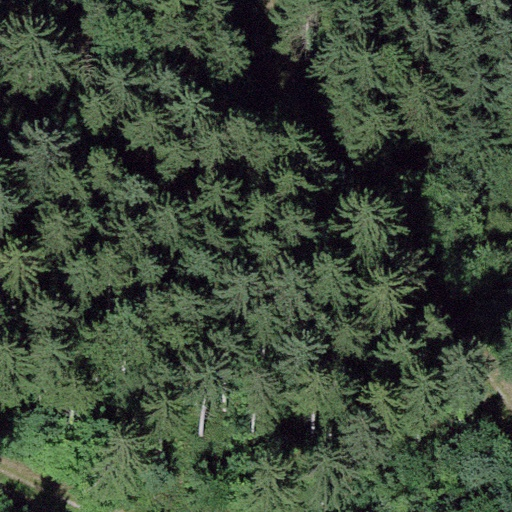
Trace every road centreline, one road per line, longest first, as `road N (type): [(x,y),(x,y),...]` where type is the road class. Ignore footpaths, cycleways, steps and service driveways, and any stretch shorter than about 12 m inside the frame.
road 1 (track): [(254,0),(325,184),(511,411)]
road 2 (track): [(125,511),(0,462)]
